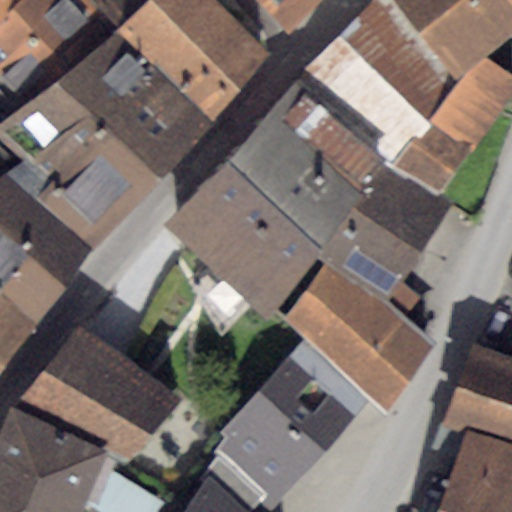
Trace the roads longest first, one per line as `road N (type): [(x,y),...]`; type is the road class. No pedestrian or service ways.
road 1 (residential): [(346,0),(71,302),(0,396)]
road 2 (residential): [(511,200),(369,511)]
